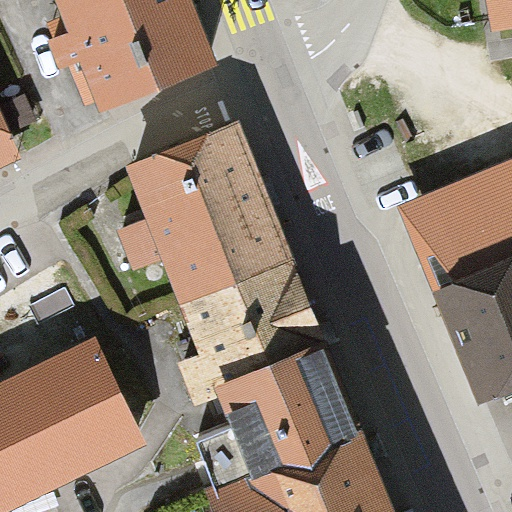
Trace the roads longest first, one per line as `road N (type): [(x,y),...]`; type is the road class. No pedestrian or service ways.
road 1 (residential): [(467,511),(270,77)]
road 2 (residential): [(270,77),(0,211)]
road 3 (residential): [(270,77),(345,30),(365,0)]
